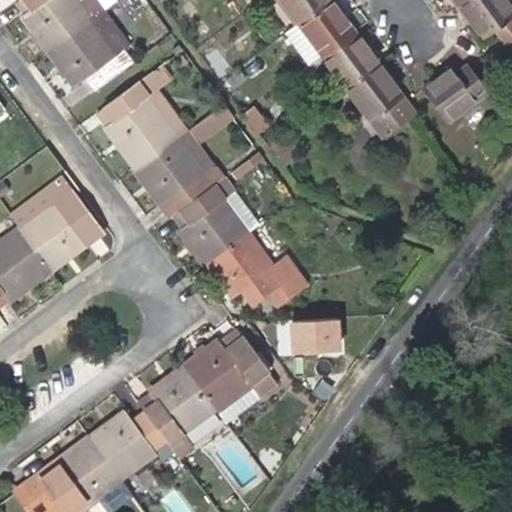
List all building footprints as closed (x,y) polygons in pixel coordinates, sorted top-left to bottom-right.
[(26,0),(17,0),(13,3),(23,17),(33,9),(26,0)] [(79,0),(26,0),(33,9),(23,17),(48,49),(92,16),(79,0)] [(79,0),(92,16),(102,8),(96,0),(79,0)] [(280,0),(298,23),(329,0),(280,0)] [(321,56),(354,32),(342,16),(346,14),(335,0),(329,0),(298,23),(286,32),(310,64),(321,56)] [(511,7),(506,0),(465,0),(456,6),(467,22),(469,20),(483,38),(493,31),(511,17),(511,7)] [(102,8),(92,16),(119,53),(122,50),(129,45),(102,8)] [(92,16),(48,49),(75,86),(86,79),(94,89),(131,62),(122,50),(119,53),(92,16)] [(511,39),(511,17),(493,31),(503,45),(511,40),(511,39)] [(345,88),(382,62),(370,46),(366,49),(354,32),(321,56),(345,88)] [(217,49),(207,56),(217,69),(226,62),(217,49)] [(384,138),(416,115),(406,101),(390,80),(393,78),(382,62),(345,88),(367,120),(370,118),(384,138)] [(148,96),(157,89),(170,79),(160,65),(105,105),(116,118),(105,126),(136,168),(187,130),(178,117),(169,124),(148,96)] [(484,92),(467,69),(464,66),(455,73),(451,68),(419,92),(443,124),(484,92)] [(240,70),(226,80),(233,89),(246,78),(240,70)] [(169,124),(178,117),(157,89),(148,96),(169,124)] [(233,117),(224,103),(187,130),(196,142),(197,144),(233,117)] [(95,113),(105,126),(116,118),(105,105),(95,113)] [(186,149),(196,142),(187,130),(136,168),(162,204),(172,196),(181,206),(222,176),(215,167),(205,173),(186,149)] [(287,137),(275,147),(286,162),(299,152),(287,137)] [(197,144),(196,142),(186,149),(205,173),(215,167),(197,144)] [(18,225),(68,188),(60,176),(10,214),(18,225)] [(222,176),(181,206),(190,219),(179,227),(205,263),(248,232),(223,198),(233,191),(222,176)] [(50,267),(84,242),(77,231),(92,221),(68,188),(18,225),(50,267)] [(172,196),(162,204),(170,215),(181,206),(172,196)] [(190,219),(181,206),(170,215),(179,227),(190,219)] [(77,231),(84,242),(100,230),(92,221),(77,231)] [(50,267),(18,225),(0,238),(0,289),(7,300),(50,267)] [(248,232),(205,263),(230,298),(242,290),(251,302),(270,289),(296,270),(287,256),(273,266),(248,232)] [(296,270),(270,289),(280,303),(307,284),(297,269),(296,270)] [(295,317),(297,351),(350,347),(348,314),(295,317)] [(236,326),(219,338),(226,348),(243,336),(236,326)] [(226,348),(219,338),(183,365),(216,408),(225,421),(278,380),(243,336),(226,348)] [(216,408),(183,365),(149,392),(156,401),(143,411),(165,440),(174,451),(179,457),(192,447),(182,434),(216,408)] [(149,392),(136,401),(143,411),(156,401),(149,392)] [(154,448),(165,440),(143,411),(132,419),(124,410),(89,436),(121,479),(157,452),(154,448)] [(89,436),(15,491),(30,511),(46,511),(61,502),(66,509),(68,511),(76,511),(99,495),(111,511),(133,494),(121,479),(89,436)] [(174,451),(165,440),(154,448),(157,452),(162,459),(174,451)] [(61,502),(46,511),(61,511),(66,509),(61,502)]
